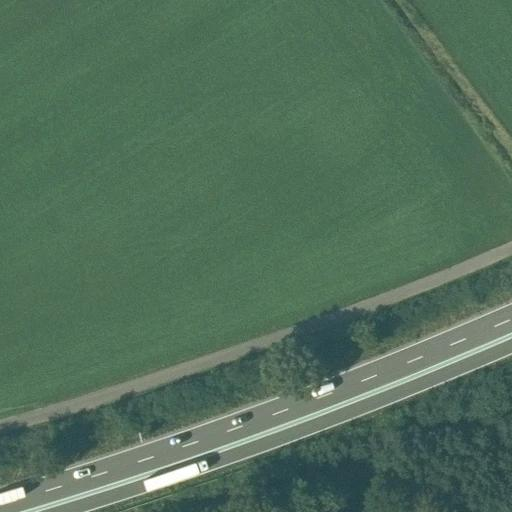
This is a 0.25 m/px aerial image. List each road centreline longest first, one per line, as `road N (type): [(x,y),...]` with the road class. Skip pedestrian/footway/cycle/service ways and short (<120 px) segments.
road 1 (trunk): [(511,307),(388,364),(0,495)]
road 2 (unclassified): [(511,247),(284,337),(0,427)]
road 3 (trunk): [(51,511),(257,444),(511,345)]
